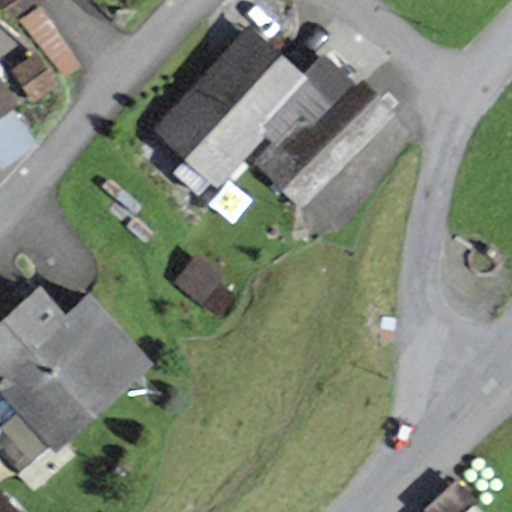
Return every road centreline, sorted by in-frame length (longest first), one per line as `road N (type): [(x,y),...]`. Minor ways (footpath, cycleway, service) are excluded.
road 1 (residential): [(458,101),(424,259),(430,340),(461,401)]
road 2 (residential): [(199,0),(0,231)]
road 3 (residential): [(458,101),(331,0)]
road 4 (tertiary): [(461,401),(355,511)]
